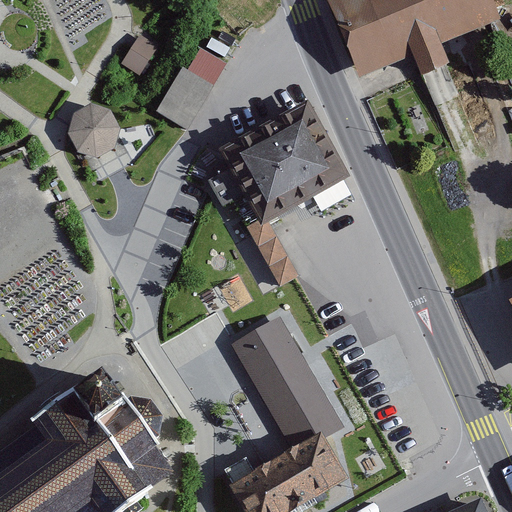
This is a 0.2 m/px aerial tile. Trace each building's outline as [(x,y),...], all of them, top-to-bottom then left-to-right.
[(335,0),(330,3),(361,74),(418,50),(428,74),(448,66),(437,41),(499,15),(492,0),(335,0)] [(139,34),(125,63),(144,73),(158,43),(139,34)] [(190,70),(216,84),(228,64),(201,49),(190,70)] [(210,88),(211,87),(180,69),(154,113),(185,131),(186,130),(210,88)] [(216,160),(206,165),(218,188),(223,185),(244,226),(255,247),(266,266),(276,286),(297,275),(287,255),(277,236),(265,214),(306,193),(346,172),(303,92),(257,116),(216,138),(225,156),(216,160)] [(117,114),(101,102),(82,105),(70,120),(72,140),(88,152),(107,150),(120,134),(117,114)] [(296,451),(321,437),(339,427),(278,321),(236,345),(296,451)] [(119,511),(129,505),(147,492),(123,460),(148,441),(153,437),(159,430),(162,408),(146,387),(123,385),(117,388),(116,389),(97,364),(67,385),(67,384),(50,396),(25,415),(31,424),(0,447),(0,511),(93,511),(95,510),(96,511),(119,511)] [(234,486),(248,511),(283,511),(300,503),(344,478),(321,437),(296,451),(234,486)] [(482,511),(476,500),(451,511),(482,511)]
